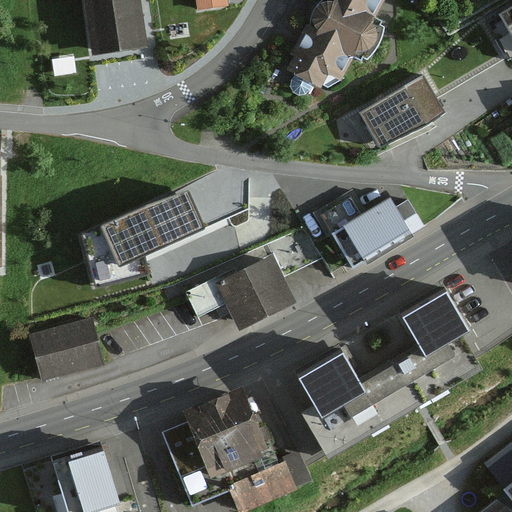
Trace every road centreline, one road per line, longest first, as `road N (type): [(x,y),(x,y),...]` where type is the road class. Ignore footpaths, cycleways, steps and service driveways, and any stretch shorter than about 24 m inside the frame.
road 1 (tertiary): [(511,206),(245,351),(0,438)]
road 2 (residential): [(511,189),(241,161),(113,133)]
road 3 (residential): [(113,133),(225,65),(270,0)]
road 4 (residential): [(511,424),(375,511)]
